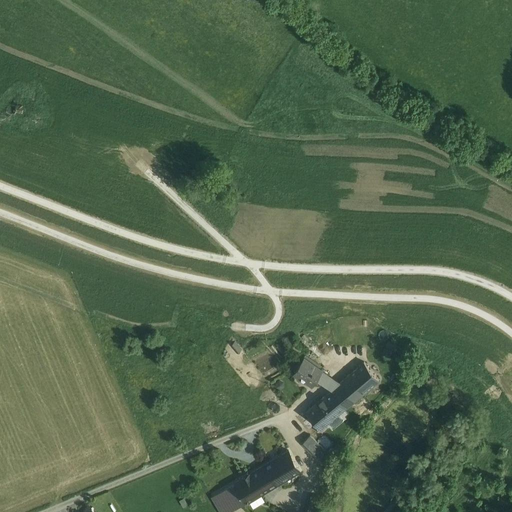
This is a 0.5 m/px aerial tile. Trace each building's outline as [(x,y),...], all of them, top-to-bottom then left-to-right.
[(367,317),(345,318),(307,333),(314,350),(344,338),(344,333),(369,332),(373,331),(372,322),(367,322),(367,317)] [(323,369),(305,357),(294,373),(302,378),(301,378),(302,378),(303,377),(313,384),(319,375),(323,369)] [(336,386),(333,389),(347,405),(379,378),(365,361),(342,380),(336,386)] [(342,380),(323,369),(319,375),(336,386),(342,380)] [(333,389),(307,410),(322,427),(347,405),(333,389)] [(333,455),(311,433),(303,441),(325,463),(333,455)] [(289,450),(237,481),(248,500),(300,469),(289,450)] [(237,481),(213,496),(222,511),(228,511),(248,500),(237,481)] [(318,511),(322,495),(312,492),(307,511),(318,511)] [(252,500),(255,506),(267,499),(264,493),(252,500)]
